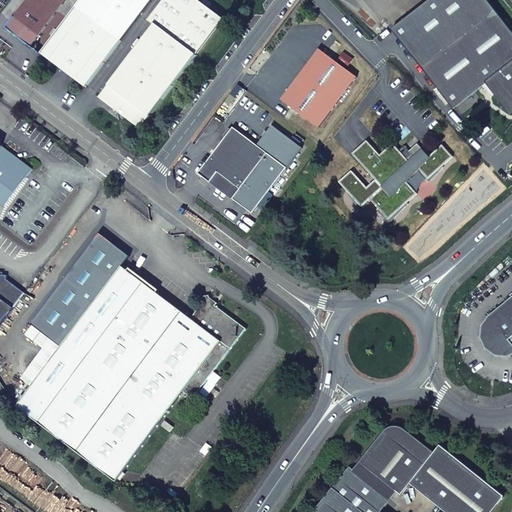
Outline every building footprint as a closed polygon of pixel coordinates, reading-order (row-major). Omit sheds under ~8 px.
[(65,0),(27,0),(7,27),(31,46),(65,0)] [(203,0),(201,3),(196,0),(164,0),(148,21),(155,26),(100,97),(141,129),(223,20),(209,9),(211,5),(205,0),(203,0)] [(455,108),(487,83),(502,101),(504,99),(511,109),(511,30),(488,0),(429,0),(392,29),(455,108)] [(122,39),(77,5),(41,52),(86,86),(122,39)] [(320,49),(282,100),(319,127),(357,76),(320,49)] [(225,103),(229,106),(235,98),(231,95),(225,103)] [(511,109),(504,99),(502,101),(511,113),(511,109)] [(234,127),(199,173),(211,182),(218,172),(241,189),(268,153),(234,127)] [(369,140),(354,153),(385,187),(372,199),(382,208),(380,210),(393,222),(410,203),(409,202),(419,193),(408,180),(420,170),(431,180),(445,166),(444,165),(455,155),(444,143),(431,155),(419,143),(411,150),(413,153),(408,158),(401,150),(394,143),(382,154),(369,140)] [(0,204),(5,208),(33,170),(0,144),(0,204)] [(411,150),(406,145),(401,150),(408,158),(413,153),(411,150)] [(218,172),(211,182),(233,199),(241,189),(218,172)] [(36,421),(135,496),(203,408),(212,414),(264,345),(234,321),(235,319),(229,314),(228,312),(221,313),(222,318),(210,335),(103,252),(57,313),(68,321),(53,341),(81,363),(36,421)] [(0,326),(25,294),(7,280),(7,277),(0,275),(0,326)] [(511,300),(491,318),(484,329),(483,340),(487,351),(498,357),(509,357),(511,355),(511,300)] [(383,511),(398,493),(404,498),(413,486),(445,511),(496,511),(506,500),(441,448),(435,456),(406,433),(403,432),(399,431),(395,431),(392,433),(390,434),(356,477),(353,474),(321,511),(383,511)]
